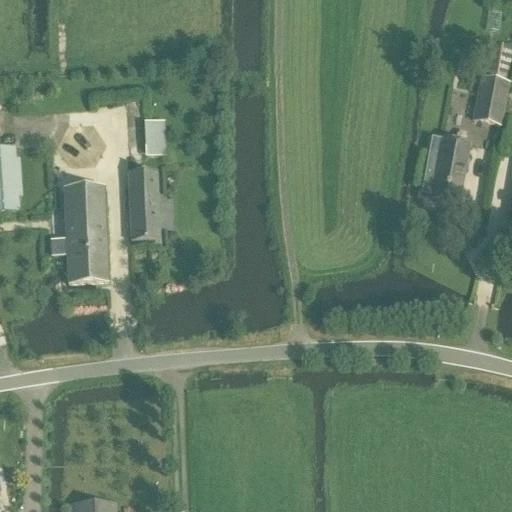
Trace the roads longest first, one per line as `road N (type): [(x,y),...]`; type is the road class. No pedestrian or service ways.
road 1 (unclassified): [(511,370),(389,348),(114,369),(0,387)]
road 2 (track): [(277,0),(278,156),(299,352)]
